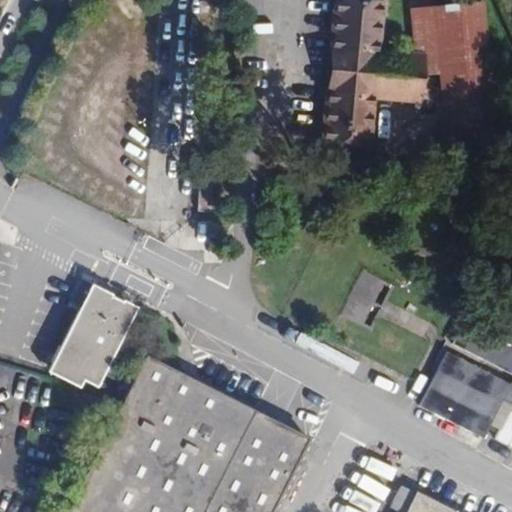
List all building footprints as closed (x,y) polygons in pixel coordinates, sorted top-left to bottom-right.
[(412,65),(412,52),(374,49),(379,0),(333,0),(318,137),(365,142),(369,92),(414,97),(417,67),(412,65)] [(408,10),(412,52),(412,65),(417,67),(438,69),(446,149),(495,144),(482,1),(408,10)] [(116,311),(136,321),(141,312),(93,288),(44,379),(79,397),(85,388),(61,376),(98,302),(116,311)] [(97,395),(103,383),(84,373),(116,311),(98,302),(61,376),(85,388),(97,395)] [(103,383),(110,370),(136,321),(116,311),(84,373),(103,383)] [(443,348),(418,411),(491,440),(490,442),(511,450),(511,347),(492,339),(482,364),(443,348)] [(148,363),(137,384),(130,397),(70,511),(280,511),(312,449),(148,363)] [(130,397),(137,384),(110,370),(103,383),(130,397)] [(437,511),(405,496),(395,511),(437,511)]
